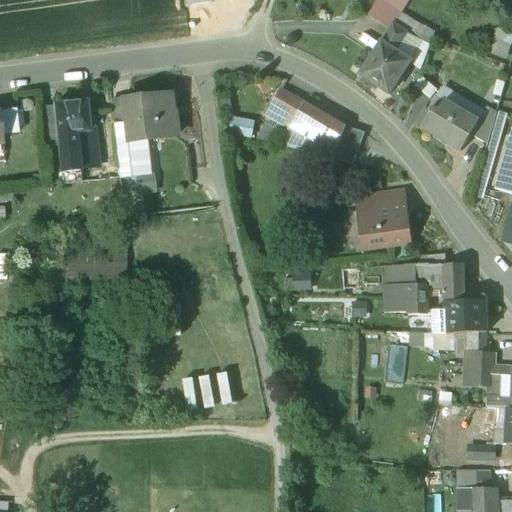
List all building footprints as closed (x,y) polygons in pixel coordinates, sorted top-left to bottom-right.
[(407,0),(379,0),(370,14),(391,28),(393,25),(400,15),(399,14),(407,0)] [(420,26),(400,14),(400,15),(393,25),(406,34),(406,35),(414,39),(420,26)] [(391,28),(381,43),(395,52),(406,35),(406,34),(393,25),(391,28)] [(434,33),(420,26),(414,39),(429,46),(434,33)] [(508,58),(511,47),(511,34),(500,30),(492,52),(508,58)] [(414,39),(406,35),(395,52),(410,62),(409,63),(420,70),(429,46),(414,39)] [(395,52),(381,43),(359,76),(388,95),(409,63),(410,62),(395,52)] [(303,104),(280,90),(271,108),(289,118),(293,111),(298,112),(303,104)] [(124,102),(122,102),(125,125),(127,144),(147,142),(175,139),(171,95),(151,97),(151,99),(124,102)] [(435,98),(428,110),(429,111),(428,112),(430,113),(432,110),(437,113),(443,103),(435,98)] [(124,100),(110,101),(113,126),(125,125),(122,102),(124,102),(124,100)] [(477,123),(443,102),(443,103),(437,113),(432,110),(430,113),(421,128),(448,144),(459,150),(459,151),(461,152),(470,136),(478,123),(477,123)] [(85,103),(52,106),(56,136),(74,134),(88,133),(85,103)] [(344,128),(303,104),(298,112),(289,129),(306,138),(307,136),(319,142),(315,153),(333,157),(344,128)] [(52,106),(41,107),(44,148),(58,147),(56,136),(52,106)] [(496,114),(486,109),(483,114),(494,120),(496,114)] [(15,111),(0,112),(0,127),(1,135),(18,134),(15,111)] [(483,114),(477,123),(478,123),(470,136),(486,144),(487,144),(494,120),(483,114)] [(265,119),(261,128),(269,130),(272,122),(265,119)] [(147,142),(127,144),(125,125),(113,126),(118,178),(150,175),(147,142)] [(288,131),(275,125),(272,133),(285,138),(288,131)] [(511,130),(495,190),(511,195),(511,130)] [(74,134),(56,136),(58,147),(58,154),(76,153),(74,134)] [(58,154),(58,155),(60,175),(78,172),(76,153),(58,154)] [(191,170),(170,173),(172,183),(192,180),(191,170)] [(78,172),(60,175),(61,186),(81,183),(78,172)] [(150,177),(139,179),(140,191),(151,190),(150,177)] [(382,197),(357,200),(358,215),(364,214),(364,213),(382,211),(382,210),(384,210),(382,197)] [(382,211),(364,213),(364,214),(368,250),(410,244),(405,207),(384,210),(382,210),(382,211)] [(511,246),(511,212),(503,244),(511,246)] [(511,246),(503,244),(511,253),(511,246)] [(126,249),(55,248),(54,280),(125,282),(126,249)] [(445,255),(420,257),(421,266),(428,266),(429,267),(445,266),(445,255)] [(413,266),(405,266),(405,268),(388,268),(388,288),(408,288),(414,288),(413,266)] [(421,266),(413,266),(414,288),(425,288),(445,288),(445,266),(429,267),(428,266),(421,266)] [(463,267),(463,266),(445,266),(445,288),(445,304),(464,303),(464,298),(463,267)] [(414,288),(408,288),(408,316),(425,316),(425,288),(414,288)] [(445,304),(444,304),(445,312),(445,315),(446,321),(486,319),(485,297),(464,298),(464,303),(445,304)] [(486,319),(446,321),(446,335),(466,334),(486,333),(486,319)] [(486,333),(466,334),(465,352),(487,354),(486,333)] [(487,354),(465,352),(464,367),(474,367),(473,387),(489,388),(490,375),(494,375),(495,368),(495,354),(487,354)] [(511,368),(495,368),(494,375),(490,375),(489,388),(488,398),(511,398),(511,368)] [(511,398),(488,398),(487,409),(508,411),(511,411),(511,409),(511,398)] [(506,432),(495,431),(494,445),(505,446),(506,432)] [(472,490),(459,490),(458,511),(465,511),(471,511),(472,490)] [(495,511),(496,491),(472,490),(471,511),(465,511),(495,511)]
